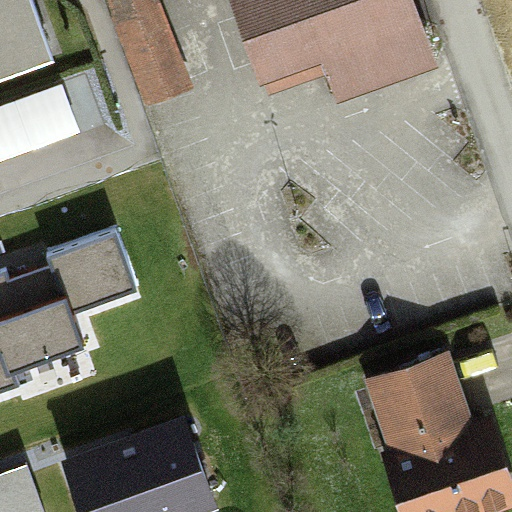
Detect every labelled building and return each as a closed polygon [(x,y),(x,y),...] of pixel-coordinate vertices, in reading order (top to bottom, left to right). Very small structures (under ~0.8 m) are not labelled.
[(0,0),(0,69),(52,50),(33,0),(0,0)] [(157,0),(105,0),(146,105),(192,88),(157,0)] [(232,0),(264,86),(328,63),(342,103),(440,68),(415,0),(232,0)] [(0,387),(17,381),(13,369),(84,344),(73,314),(138,290),(115,227),(45,252),(47,259),(8,273),(6,267),(0,268),(0,387)] [(448,366),(373,388),(408,511),(479,511),(509,503),(489,436),(470,441),(448,366)] [(184,416),(59,461),(76,511),(212,511),(218,510),(184,416)] [(43,511),(27,465),(0,475),(0,511),(43,511)]
